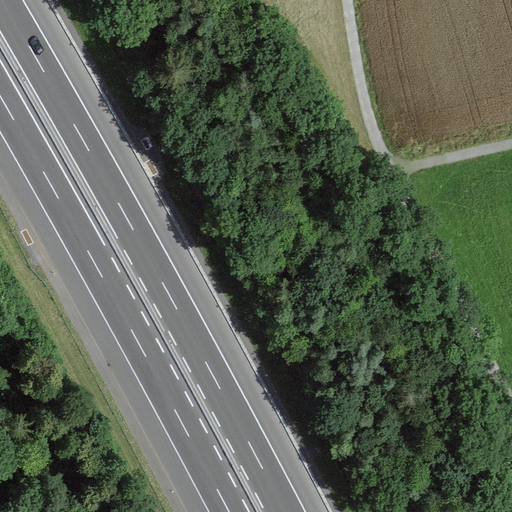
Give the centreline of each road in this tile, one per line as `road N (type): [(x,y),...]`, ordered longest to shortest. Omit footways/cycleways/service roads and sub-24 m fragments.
road 1 (motorway): [(285,511),(2,0)]
road 2 (motorway): [(0,96),(228,511)]
road 3 (track): [(345,0),(383,177),(511,412)]
road 4 (track): [(511,148),(383,177)]
